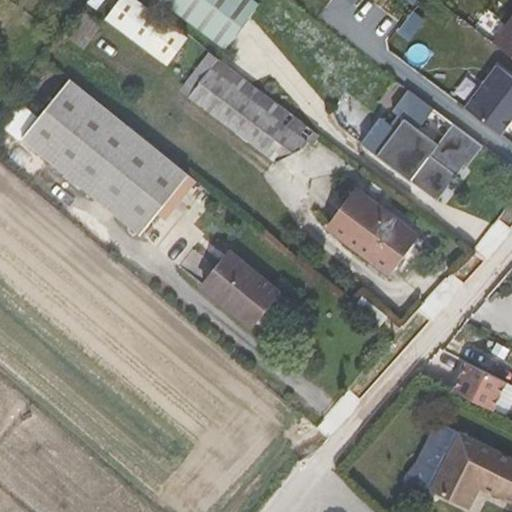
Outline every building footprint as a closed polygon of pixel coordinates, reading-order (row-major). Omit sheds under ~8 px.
[(119,0),(107,16),(168,64),(189,37),(141,0),(119,0)] [(254,0),(162,0),(223,46),(257,2),(254,0)] [(511,23),(497,44),(511,55),(511,23)] [(465,103),(506,137),(511,129),(511,71),(500,61),(465,103)] [(69,78),(55,95),(174,192),(188,175),(69,78)] [(235,85),(213,112),(283,166),(304,138),(235,85)] [(379,114),(359,142),(435,200),(455,174),(448,169),(456,159),(462,164),(464,165),(481,143),(451,120),(435,141),(416,127),(432,106),(407,87),(391,108),(396,113),(389,122),(379,114)] [(174,192),(55,95),(20,138),(139,235),(174,192)] [(448,169),(455,174),(462,164),(456,159),(448,169)] [(353,188),(324,226),(384,271),(413,233),(353,188)] [(277,292),(229,253),(202,286),(250,325),(277,292)] [(360,295),(351,307),(377,328),(386,315),(360,295)] [(454,392),(511,414),(511,379),(465,362),(454,392)] [(511,459),(457,433),(430,489),(466,506),(476,484),(511,500),(511,459)]
